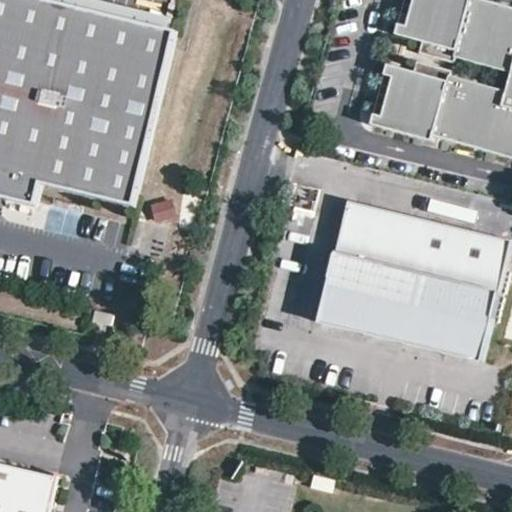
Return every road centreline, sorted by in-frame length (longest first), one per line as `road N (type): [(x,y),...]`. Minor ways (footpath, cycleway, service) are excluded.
road 1 (residential): [(192,400),(301,0)]
road 2 (residential): [(511,479),(192,400)]
road 3 (residential): [(192,400),(0,355)]
